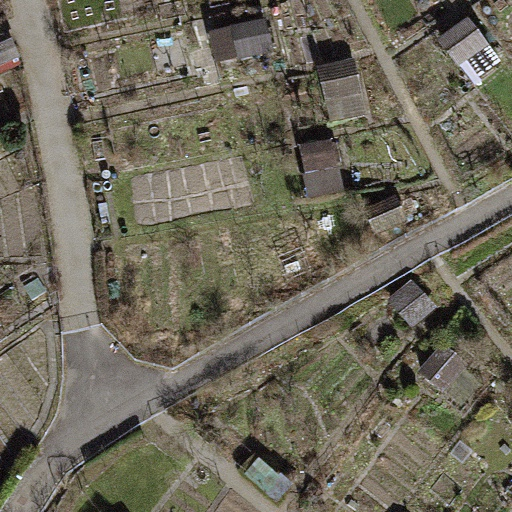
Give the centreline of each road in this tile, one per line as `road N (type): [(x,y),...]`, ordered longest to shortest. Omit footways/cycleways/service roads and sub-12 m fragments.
road 1 (track): [(113,421),(83,330),(69,207),(29,0)]
road 2 (track): [(179,384),(511,197)]
